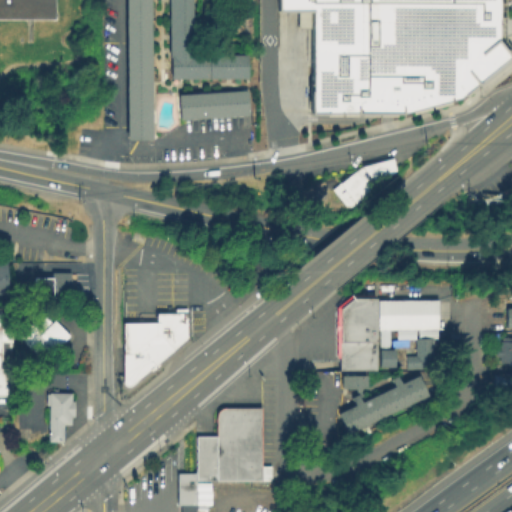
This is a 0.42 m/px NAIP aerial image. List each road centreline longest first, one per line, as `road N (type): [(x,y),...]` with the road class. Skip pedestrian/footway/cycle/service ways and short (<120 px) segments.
road 1 (primary): [(511,106),(318,156),(178,176),(133,178),(0,154)]
road 2 (secondary): [(511,246),(332,240),(98,189)]
road 3 (tertiary): [(98,189),(98,460)]
road 4 (primary): [(268,321),(98,460)]
road 5 (primary): [(430,186),(268,321)]
road 6 (residential): [(466,400),(356,463),(300,469)]
road 7 (residential): [(268,321),(285,350),(288,455),(300,469)]
